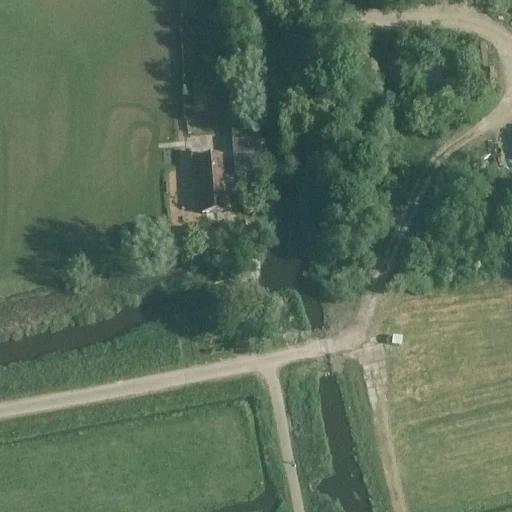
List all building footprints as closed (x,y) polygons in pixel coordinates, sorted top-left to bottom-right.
[(443,95),(439,66),(412,69),(416,98),(443,95)] [(257,131),(230,133),(233,175),(260,173),(257,131)] [(225,213),(220,157),(197,159),(201,215),(225,213)] [(259,197),(242,198),(244,214),(260,213),(259,197)] [(265,215),(244,217),(246,240),(267,238),(265,215)]
